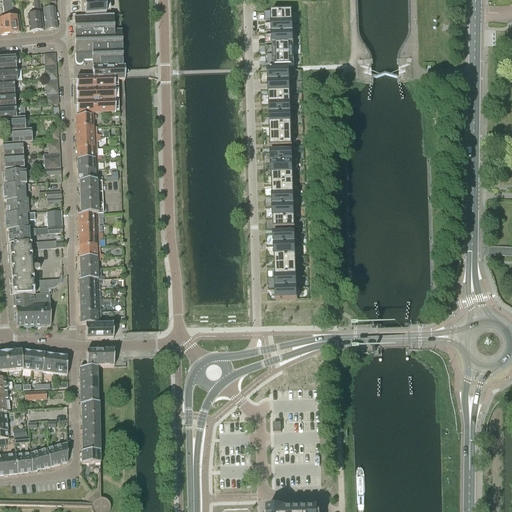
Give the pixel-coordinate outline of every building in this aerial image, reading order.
[(10,0),(6,1),(10,36),(20,35),(18,17),(13,17),(10,0)] [(84,16),(105,15),(105,4),(106,4),(105,0),(83,0),(83,5),(84,5),(84,16)] [(10,36),(6,1),(2,1),(4,18),(0,18),(0,35),(0,37),(10,36)] [(33,3),(34,16),(27,16),(29,33),(42,32),(39,2),(33,3)] [(45,31),(56,30),(54,10),(43,11),(45,31)] [(292,12),(271,13),(271,24),(293,23),(292,12)] [(92,67),(92,69),(122,68),(121,31),(113,31),(113,17),(110,17),(74,18),(75,62),(76,64),(77,65),(79,66),(81,65),(83,64),(83,62),(92,61),(92,67)] [(293,23),(271,24),(272,35),(293,34),(293,23)] [(293,34),(272,35),(272,46),(294,45),(293,34)] [(294,45),(272,46),(272,57),(294,56),(293,46),(294,46),(294,45)] [(43,56),(44,71),(56,70),(55,55),(43,56)] [(294,56),(272,57),(273,68),(294,67),(294,56)] [(0,71),(16,71),(19,70),(19,67),(17,65),(15,65),(15,58),(0,59),(0,71)] [(122,68),(92,69),(92,73),(92,75),(75,76),(76,116),(119,115),(118,90),(118,82),(121,81),(124,81),(124,73),(124,68),(122,68)] [(51,82),(57,81),(56,70),(44,71),(45,84),(51,83),(51,82)] [(0,84),(13,84),(16,83),(16,71),(0,71),(0,84)] [(290,71),(268,72),(268,84),(290,83),(290,72),(290,71)] [(295,234),(295,235),(307,235),(301,72),(290,72),(290,83),(290,94),(291,105),(291,116),(292,126),(292,137),(292,149),(291,149),(291,153),(292,153),(293,165),(293,175),(294,186),(294,197),(294,208),(295,218),(295,230),(294,230),(294,234),(295,234)] [(46,91),(57,90),(57,81),(51,82),(51,83),(45,84),(46,91)] [(290,83),(268,84),(269,84),(269,91),(268,91),(269,95),(290,94),(290,83)] [(0,97),(15,96),(15,87),(13,86),(13,84),(0,84),(0,97)] [(57,90),(46,91),(46,97),(52,96),(52,100),(58,99),(57,90)] [(290,94),(269,95),(269,105),(291,105),(290,94)] [(0,109),(15,108),(14,104),(16,103),(15,96),(0,97),(0,109)] [(52,96),(46,97),(47,106),(59,105),(58,99),(52,100),(52,96)] [(291,105),(269,105),(269,106),(270,116),(291,116),(291,105)] [(23,108),(15,108),(0,109),(0,121),(10,121),(25,120),(24,109),(23,108)] [(270,126),(270,127),(292,126),(291,116),(270,116),(270,126)] [(75,129),(92,129),(92,121),(95,121),(95,117),(75,118),(75,129)] [(10,121),(12,145),(23,145),(31,144),(31,142),(33,141),(32,135),(31,134),(31,132),(29,132),(28,120),(25,120),(10,121)] [(292,126),(270,127),(270,138),(292,137),(292,126)] [(75,129),(76,140),(100,139),(100,136),(96,136),(96,129),(92,129),(75,129)] [(47,150),(59,149),(59,143),(57,130),(51,131),(52,142),(53,144),(47,144),(47,150)] [(292,137),(270,138),(270,150),(291,149),(292,149),(292,137)] [(76,140),(76,151),(97,150),(97,143),(100,143),(100,139),(76,140)] [(23,145),(12,145),(2,146),(3,159),(22,157),(22,153),(24,152),(23,145)] [(59,149),(47,150),(48,155),(54,155),(54,158),(60,158),(59,149)] [(76,151),(77,162),(101,161),(101,157),(97,158),(97,150),(76,151)] [(291,153),(270,154),(271,165),(293,165),(292,153),(291,153)] [(54,155),(48,155),(43,156),(43,160),(44,171),(60,169),(59,159),(60,159),(60,158),(54,158),(54,155)] [(22,157),(3,159),(4,171),(23,170),(23,166),(24,164),(24,160),(23,159),(22,157)] [(102,164),(101,161),(77,162),(77,173),(98,172),(98,164),(102,164)] [(293,165),(271,165),(271,176),(293,175),(293,165)] [(5,187),(26,186),(25,177),(31,176),(30,172),(25,172),(4,174),(5,187)] [(79,184),(96,184),(102,183),(102,180),(98,180),(98,172),(77,173),(77,184),(79,184)] [(293,175),(271,176),(271,177),(272,177),(272,187),(294,186),(293,175)] [(77,209),(77,217),(97,216),(97,196),(96,184),(79,184),(79,197),(80,209),(77,209)] [(4,203),(6,203),(32,201),(27,201),(25,201),(24,192),(29,191),(29,187),(26,188),(26,186),(5,187),(3,187),(4,203)] [(272,197),(272,198),(294,197),(294,186),(272,187),(272,197)] [(294,197),(272,198),(272,206),(272,208),(294,208),(294,197)] [(6,203),(7,216),(28,215),(27,207),(33,206),(32,201),(6,203)] [(294,208),(272,208),(273,219),(295,218),(294,208)] [(6,233),(8,232),(29,230),(27,230),(26,219),(31,218),(31,215),(28,215),(7,216),(5,216),(6,233)] [(97,216),(77,217),(78,228),(98,227),(98,216),(97,216)] [(295,218),(273,219),(273,220),(274,231),(294,230),(295,230),(295,218)] [(78,239),(98,238),(101,238),(101,234),(98,235),(98,227),(78,228),(78,239)] [(35,230),(29,230),(8,232),(9,246),(30,244),(29,236),(35,236),(35,230)] [(294,234),(273,235),(274,247),(296,246),(295,235),(295,234),(294,234)] [(78,239),(79,249),(99,248),(99,241),(101,241),(101,238),(98,238),(78,239)] [(9,246),(12,298),(13,298),(34,297),(32,273),(37,272),(38,272),(39,271),(39,270),(39,269),(38,268),(36,267),(32,267),(31,244),(30,244),(9,246)] [(296,246),(274,247),(274,257),(296,257),(296,246)] [(79,249),(79,260),(99,259),(104,259),(104,256),(99,256),(99,248),(79,249)] [(296,257),(274,257),(274,258),(275,268),(296,267),(296,257)] [(99,259),(79,260),(79,271),(97,270),(96,263),(99,263),(99,259)] [(275,278),(275,279),(297,278),(296,267),(275,268),(275,278)] [(79,271),(80,282),(102,281),(104,281),(104,277),(101,277),(100,270),(97,270),(79,271)] [(297,278),(275,279),(275,290),(297,289),(297,278)] [(102,281),(80,282),(78,282),(78,293),(99,292),(99,285),(102,284),(102,281)] [(38,285),(39,297),(48,297),(48,290),(53,290),(57,287),(56,282),(47,283),(47,285),(38,285)] [(297,289),(275,290),(276,301),(297,301),(297,289)] [(99,292),(78,293),(79,304),(104,303),(104,300),(100,300),(99,292)] [(50,328),(49,305),(48,297),(39,297),(34,297),(13,298),(13,308),(15,308),(16,329),(50,328)] [(79,304),(79,315),(100,314),(100,307),(104,307),(104,303),(79,304)] [(85,326),(98,325),(100,325),(100,314),(79,315),(80,326),(85,326)] [(112,325),(100,325),(98,325),(85,326),(85,342),(113,341),(112,325)] [(0,380),(0,377),(0,374),(22,372),(21,353),(20,353),(11,354),(0,355),(0,380)] [(22,372),(30,373),(32,355),(24,354),(21,353),(22,372)] [(86,369),(98,369),(113,369),(113,353),(85,353),(86,369)] [(30,373),(42,374),(44,356),(32,355),(30,373)] [(42,374),(53,375),(55,357),(44,356),(42,374)] [(64,358),(55,357),(53,375),(67,377),(66,359),(64,359),(64,358)] [(98,369),(86,369),(79,369),(79,382),(98,381),(98,369)] [(4,380),(0,380),(0,391),(5,391),(12,390),(11,384),(6,384),(6,386),(5,386),(4,380)] [(79,382),(79,394),(98,394),(98,381),(79,382)] [(0,402),(4,402),(5,402),(11,402),(11,399),(6,399),(5,391),(0,391),(0,402)] [(45,393),(25,395),(25,402),(45,401),(45,393)] [(80,406),(81,406),(98,406),(98,394),(79,394),(80,406)] [(81,406),(81,418),(99,418),(98,406),(81,406)] [(81,418),(81,430),(99,430),(99,418),(81,418)] [(273,434),(281,434),(281,424),(273,424),(273,434)] [(81,430),(82,442),(99,442),(99,430),(81,430)] [(307,440),(307,456),(320,456),(319,440),(307,440)] [(82,442),(82,454),(99,454),(99,442),(82,442)] [(46,451),(51,468),(67,464),(67,445),(46,451)] [(51,468),(46,451),(30,456),(32,474),(51,468)] [(99,454),(82,454),(81,454),(81,466),(89,466),(89,469),(93,469),(93,466),(100,466),(99,454)] [(15,457),(15,460),(17,475),(18,475),(32,474),(30,456),(15,457)] [(0,477),(17,475),(15,460),(15,457),(0,458),(0,477)] [(102,499),(100,499),(99,499),(99,500),(98,500),(97,501),(96,501),(95,502),(94,503),(92,505),(90,505),(90,509),(91,510),(91,511),(90,511),(109,511),(110,511),(110,510),(110,508),(109,506),(109,505),(108,504),(107,503),(106,501),(105,500),(103,500),(102,499)]
